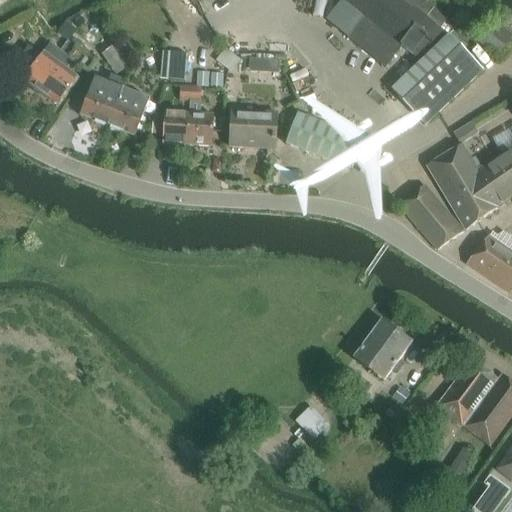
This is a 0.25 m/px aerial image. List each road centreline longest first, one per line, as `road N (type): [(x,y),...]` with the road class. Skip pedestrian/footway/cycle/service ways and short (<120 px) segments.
road 1 (unclassified): [(511,312),(388,231),(346,215),(116,185),(39,155),(0,123)]
road 2 (unknown): [(393,156),(285,0)]
road 3 (unknown): [(393,156),(511,91)]
